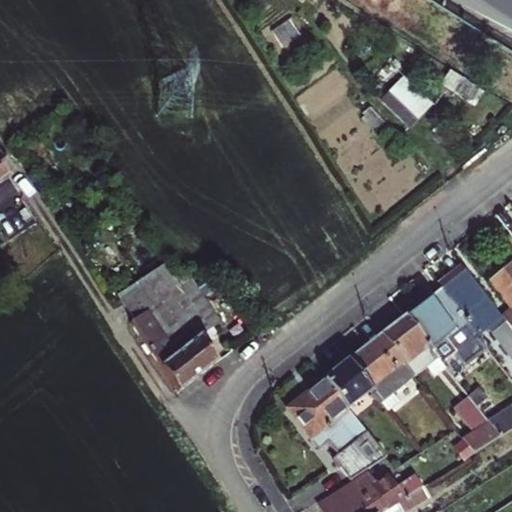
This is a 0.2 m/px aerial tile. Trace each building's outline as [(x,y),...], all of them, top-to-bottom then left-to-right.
[(383,99),(413,128),(438,102),(408,73),(383,99)] [(194,112),(196,81),(168,80),(167,96),(168,96),(168,111),(194,112)] [(0,183),(9,176),(0,163),(0,183)] [(511,262),(488,282),(511,311),(501,319),(511,332),(511,262)] [(131,323),(178,393),(217,362),(200,337),(212,328),(215,331),(220,322),(188,278),(172,278),(163,265),(119,295),(136,320),(131,323)] [(477,336),(488,328),(511,359),(511,332),(501,319),(463,271),(440,289),(467,323),(477,336)] [(438,359),(445,369),(454,362),(451,357),(456,352),(446,340),(467,323),(440,289),(404,317),(438,359)] [(426,367),(438,359),(404,317),(381,335),(413,377),(426,367)] [(446,340),(456,352),(477,336),(467,323),(446,340)] [(392,394),(413,377),(381,335),(347,362),(371,392),(380,404),(392,394)] [(426,367),(434,378),(445,369),(438,359),(426,367)] [(324,380),(347,410),(371,392),(347,362),(324,380)] [(332,459),(349,481),(385,458),(347,410),(324,380),(287,409),(319,449),(327,443),(337,456),(332,459)] [(475,408),(487,399),(479,389),(467,398),(475,408)] [(380,404),(387,413),(399,403),(392,394),(380,404)] [(454,408),(472,432),(462,439),(473,454),(499,438),(487,423),(475,408),(467,398),(454,408)] [(499,438),(511,429),(511,405),(487,423),(499,438)] [(342,495),(322,508),(324,511),(328,511),(374,483),(369,476),(341,495),(342,495)] [(328,511),(383,511),(397,503),(423,487),(416,476),(392,492),(388,486),(379,492),(374,483),(328,511)] [(402,511),(407,511),(430,497),(423,487),(397,503),(402,511)] [(383,511),(402,511),(397,503),(383,511)]
